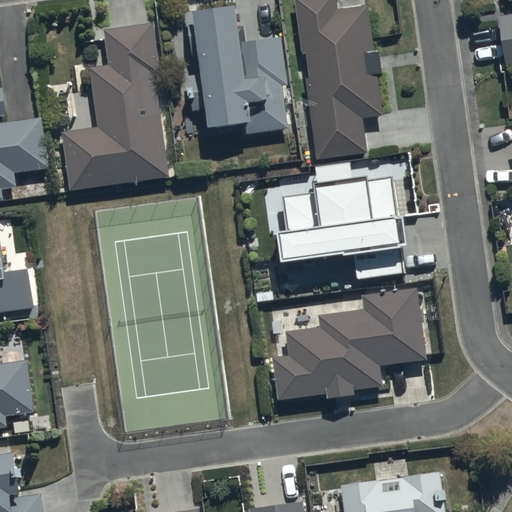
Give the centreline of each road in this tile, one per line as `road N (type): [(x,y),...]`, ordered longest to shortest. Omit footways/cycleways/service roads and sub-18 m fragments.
road 1 (residential): [(505,370),(459,410),(436,418),(106,464)]
road 2 (residential): [(505,370),(478,336),(432,0)]
